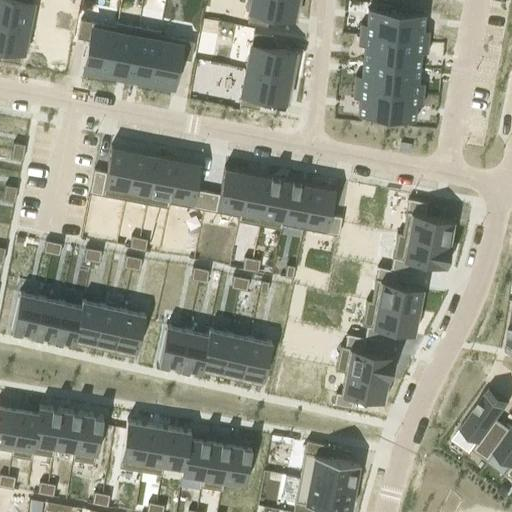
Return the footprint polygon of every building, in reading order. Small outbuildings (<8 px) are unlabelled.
[(0,0),(0,20),(27,26),(31,0),(0,0)] [(246,0),(245,8),(249,9),(247,21),(266,25),(268,13),(292,17),(295,0),(246,0)] [(360,23),(359,34),(393,37),(396,10),(367,7),(366,23),(360,23)] [(396,10),(393,37),(428,41),(429,30),(423,29),(425,13),(396,10)] [(80,19),(76,37),(89,39),(83,68),(107,72),(116,26),(115,25),(80,19)] [(0,20),(0,46),(3,47),(1,59),(20,63),(27,26),(0,20)] [(116,26),(107,72),(128,76),(138,25),(115,21),(115,25),(116,26)] [(138,25),(128,76),(149,80),(158,34),(159,34),(160,29),(138,25)] [(253,31),(246,68),(289,76),(294,51),(270,47),(272,35),(253,31)] [(158,34),(149,80),(172,85),(178,56),(190,59),(194,41),(159,34),(158,34)] [(359,34),(358,45),(364,45),(362,61),(391,63),(393,37),(359,34)] [(393,37),(391,63),(420,66),(421,51),(427,51),(428,41),(393,37)] [(355,75),(354,86),(388,90),(391,63),(362,61),(361,76),(355,75)] [(391,63),(388,90),(423,93),(424,82),(418,81),(420,66),(391,63)] [(246,68),(239,104),(258,108),(260,96),(284,100),(289,76),(246,68)] [(354,86),(353,97),(359,98),(357,114),(386,117),(388,90),(354,86)] [(388,90),(386,117),(414,120),(416,103),(422,104),(423,93),(388,90)] [(13,141),(11,149),(23,152),(25,144),(13,141)] [(93,168),(89,192),(124,199),(134,149),(111,144),(106,171),(93,168)] [(11,149),(10,157),(22,160),(23,152),(11,149)] [(134,149),(124,199),(146,203),(155,153),(134,149)] [(155,153),(146,203),(168,207),(169,202),(168,202),(176,157),(155,153)] [(176,157),(168,202),(169,202),(203,209),(207,190),(195,188),(200,161),(176,157)] [(207,190),(203,209),(238,215),(238,216),(247,170),(224,166),(219,192),(207,190)] [(238,215),(237,220),(259,224),(268,174),(247,170),(238,216),(238,215)] [(268,174),(259,224),(281,229),(282,224),(281,224),(290,178),(268,174)] [(290,178),(281,224),(282,224),(302,228),(311,182),(290,178)] [(311,182),(302,228),(338,234),(341,216),(329,213),(334,187),(311,182)] [(5,184),(3,192),(15,194),(17,186),(5,184)] [(3,192),(2,200),(14,202),(15,194),(3,192)] [(401,232),(401,233),(449,242),(449,241),(453,219),(424,214),(427,201),(408,198),(401,232)] [(390,268),(396,269),(413,272),(416,260),(446,266),(450,242),(449,241),(449,242),(401,233),(401,232),(397,231),(390,268)] [(131,236),(129,248),(137,249),(139,237),(131,236)] [(139,237),(137,249),(145,251),(147,239),(139,237)] [(45,239),(43,251),(51,253),(53,241),(45,239)] [(53,241),(51,253),(59,254),(61,242),(53,241)] [(85,247),(83,259),(91,261),(93,249),(85,247)] [(93,249),(91,261),(99,262),(101,250),(93,249)] [(125,255),(123,267),(131,268),(133,256),(125,255)] [(133,256),(131,268),(139,270),(141,258),(133,256)] [(244,258),(242,269),(250,271),(252,259),(244,258)] [(252,259),(250,271),(258,272),(260,261),(252,259)] [(371,300),(370,301),(418,310),(423,286),(394,281),(396,269),(390,268),(377,265),(371,300)] [(287,266),(285,278),(293,279),(295,267),(287,266)] [(193,268),(190,280),(198,281),(201,269),(193,268)] [(201,269),(198,281),(206,283),(209,271),(201,269)] [(233,275),(231,287),(238,289),(241,277),(233,275)] [(241,277),(238,289),(246,291),(249,279),(241,277)] [(261,281),(259,292),(267,294),(269,282),(261,281)] [(19,290),(11,328),(33,333),(41,295),(19,290)] [(41,295),(33,333),(53,338),(61,299),(41,295)] [(81,304),(74,336),(75,336),(94,341),(102,302),(81,298),(80,304),(81,304)] [(61,299),(53,338),(74,342),(75,336),(74,336),(81,304),(80,304),(61,299)] [(366,299),(361,323),(366,324),(364,336),(365,336),(383,340),(385,328),(414,333),(418,310),(370,301),(371,300),(366,299)] [(102,302),(94,341),(114,345),(122,307),(102,302)] [(122,307),(114,345),(136,350),(144,312),(122,307)] [(166,323),(157,361),(179,366),(188,328),(166,323)] [(188,328),(179,366),(199,370),(209,326),(208,326),(207,332),(188,328)] [(209,326),(199,370),(200,371),(202,365),(220,369),(229,331),(209,326)] [(229,331),(220,369),(240,374),(249,335),(229,331)] [(339,344),(335,368),(344,370),(344,369),(388,377),(387,378),(389,379),(393,354),(363,348),(365,336),(364,336),(346,333),(344,345),(339,344)] [(249,335),(240,374),(262,379),(271,340),(249,335)] [(335,391),(333,404),(352,408),(354,395),(383,401),(387,378),(388,377),(344,369),(344,370),(340,392),(335,391)] [(485,391),(459,427),(477,441),(472,448),(488,460),(494,453),(493,452),(510,428),(509,427),(496,418),(505,406),(485,391)] [(0,403),(0,447),(10,450),(11,450),(18,406),(0,403)] [(38,410),(31,452),(32,452),(53,455),(54,446),(53,446),(59,407),(38,403),(37,410),(38,410)] [(10,450),(9,454),(31,458),(32,452),(31,452),(38,410),(37,410),(18,406),(11,450),(10,450)] [(59,407),(53,446),(54,446),(72,449),(73,449),(80,410),(59,407)] [(72,449),(71,458),(94,462),(102,414),(80,410),(73,449),(72,449)] [(126,418),(118,466),(141,470),(149,422),(126,418)] [(149,422),(141,470),(162,473),(164,464),(163,464),(169,425),(149,422)] [(510,428),(493,452),(494,453),(510,464),(505,472),(511,477),(511,423),(509,427),(510,428)] [(169,425),(163,464),(164,464),(181,467),(183,467),(188,434),(189,434),(190,429),(169,425)] [(181,467),(180,473),(201,476),(202,476),(208,438),(189,434),(188,434),(183,467),(181,467)] [(201,476),(199,486),(221,489),(223,480),(222,480),(228,441),(208,438),(202,476),(201,476)] [(306,440),(299,476),(354,486),(359,462),(327,456),(329,444),(306,440)] [(228,441),(222,480),(223,480),(244,483),(250,445),(228,441)] [(285,473),(280,498),(294,500),(292,511),(295,511),(316,511),(318,505),(349,511),(354,486),(299,476),(285,473)] [(7,474),(5,486),(13,488),(15,476),(7,474)] [(39,480),(37,492),(45,494),(47,482),(39,480)] [(47,482),(45,494),(53,495),(55,483),(47,482)] [(94,491),(91,503),(99,504),(101,492),(94,491)] [(101,492),(99,504),(107,506),(109,494),(101,492)] [(47,501),(46,508),(58,511),(59,503),(47,501)] [(148,501),(145,511),(154,511),(156,503),(148,501)] [(59,503),(58,511),(64,511),(69,511),(71,505),(59,503)] [(156,503),(154,511),(162,511),(164,504),(156,503)]
